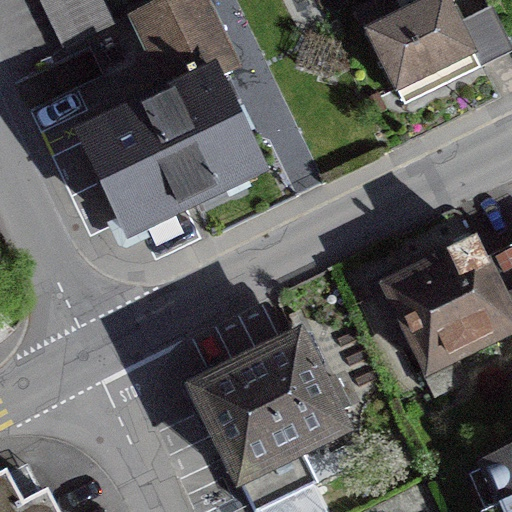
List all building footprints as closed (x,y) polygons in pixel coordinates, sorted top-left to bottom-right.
[(96,0),(38,0),(62,49),(110,27),(96,0)] [(119,223),(137,230),(256,172),(212,82),(229,75),(192,0),(177,0),(135,20),(174,100),(81,145),(119,223)] [(398,104),(475,66),(442,0),(437,0),(364,36),(398,104)] [(446,258),(447,260),(383,292),(425,377),(511,334),(511,250),(482,265),(472,245),(446,258)] [(236,485),(249,511),(262,511),(313,487),(299,457),(341,436),(332,417),(346,410),(337,391),(323,398),(296,343),(191,394),(236,485)] [(511,511),(511,454),(494,463),(506,490),(493,495),(490,509),(490,511),(511,511)] [(0,511),(51,511),(44,499),(20,511),(3,479),(0,480),(0,511)]
